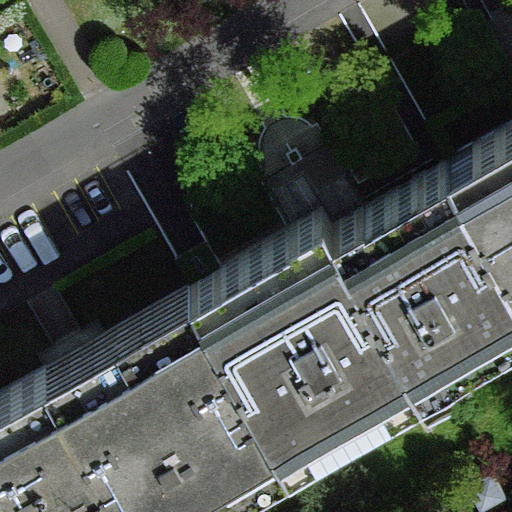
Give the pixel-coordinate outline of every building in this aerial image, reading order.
[(511,121),(451,157),(511,265),(511,121)] [(511,265),(451,157),(336,222),(423,377),(511,325),(511,265)] [(327,205),(192,281),(292,455),(423,377),(336,222),(327,205)] [(47,364),(131,511),(188,511),(292,455),(192,281),(47,364)] [(131,511),(47,364),(0,390),(0,511),(131,511)]
